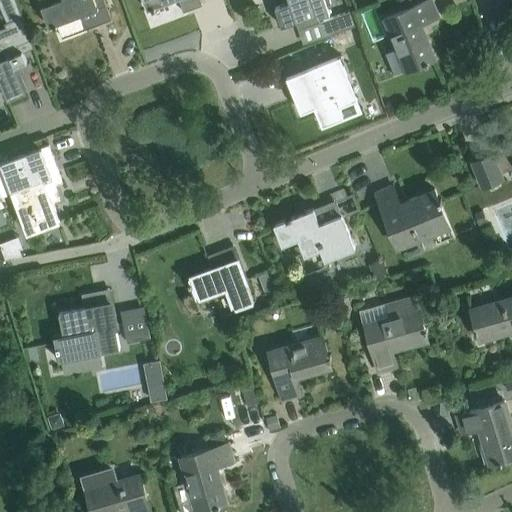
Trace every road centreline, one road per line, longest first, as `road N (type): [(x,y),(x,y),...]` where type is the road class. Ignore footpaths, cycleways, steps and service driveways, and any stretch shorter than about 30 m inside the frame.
road 1 (residential): [(263,186),(217,70),(198,62),(87,103),(81,123),(118,221),(148,234)]
road 2 (residential): [(448,511),(416,417),(396,406),(291,432),(276,463),(291,511)]
road 3 (residential): [(263,186),(511,85)]
road 4 (residential): [(148,234),(263,186)]
